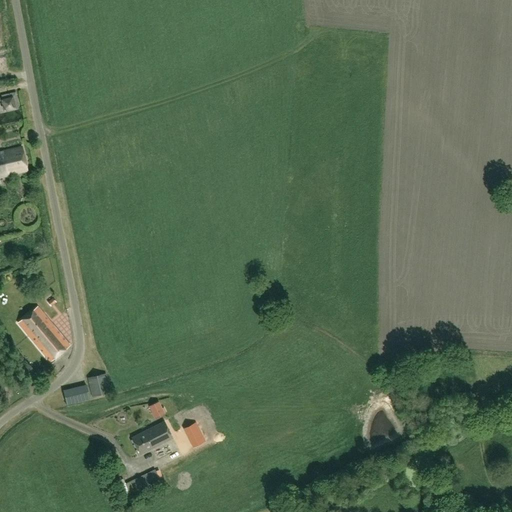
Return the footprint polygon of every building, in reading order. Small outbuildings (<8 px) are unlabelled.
[(3,111),(19,107),(16,93),(1,96),(2,100),(1,100),(3,111)] [(0,177),(27,171),(22,147),(0,152),(0,177)] [(53,299),(47,302),(51,307),(57,303),(53,299)] [(18,323),(50,362),(70,346),(38,307),(18,323)] [(106,374),(88,379),(92,398),(110,393),(106,374)] [(89,389),(68,394),(70,405),(92,400),(89,389)] [(155,418),(163,414),(157,402),(149,407),(155,418)] [(187,436),(176,442),(180,451),(214,436),(203,410),(180,420),(187,436)] [(140,455),(172,439),(163,422),(132,438),(140,455)] [(125,485),(130,494),(159,480),(159,479),(155,472),(155,471),(125,485)]
